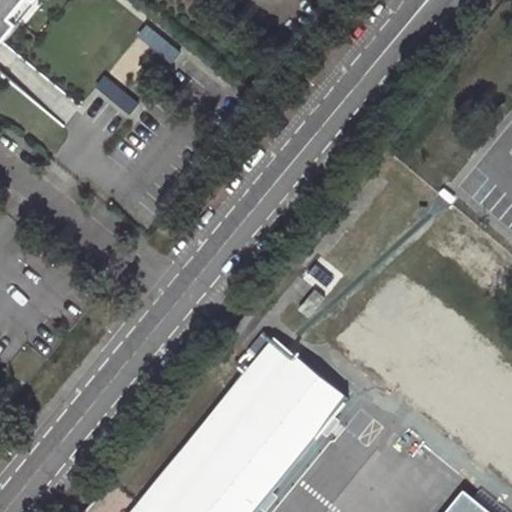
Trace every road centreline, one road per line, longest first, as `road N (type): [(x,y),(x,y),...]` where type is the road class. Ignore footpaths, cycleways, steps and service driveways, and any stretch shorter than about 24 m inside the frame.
road 1 (residential): [(182,294),(427,0)]
road 2 (residential): [(4,511),(182,294)]
road 3 (unknown): [(511,506),(321,348)]
road 4 (unclassified): [(0,155),(182,294)]
